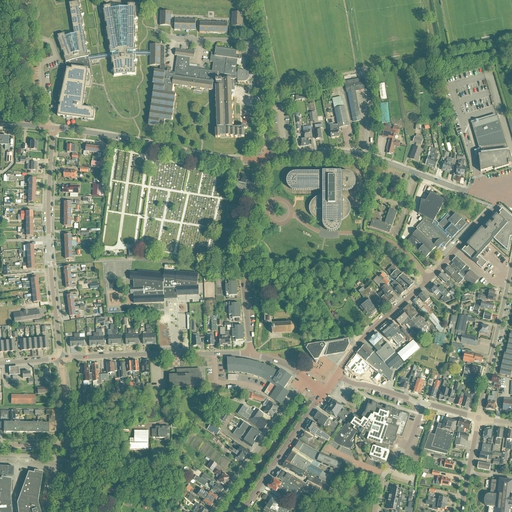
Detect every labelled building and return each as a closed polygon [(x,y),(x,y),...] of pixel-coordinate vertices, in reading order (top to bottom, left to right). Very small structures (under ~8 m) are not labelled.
[(92,79),(89,61),(88,57),(87,51),(86,51),(85,45),(86,45),(84,33),(83,33),(82,27),(83,27),(81,14),(80,14),(79,8),(80,8),(79,2),(69,4),(74,35),(65,37),(64,34),(58,36),(58,38),(57,39),(62,51),(63,51),(65,57),(64,57),(66,63),(67,62),(69,66),(67,67),(59,104),(58,116),(94,121),(95,112),(92,111),(93,109),(83,108),(86,87),(90,88),(92,79)] [(110,54),(111,58),(112,64),(113,64),(114,70),(113,70),(114,76),(115,76),(122,75),(127,75),(135,75),(135,68),(134,68),(134,62),(135,62),(135,56),(135,52),(135,45),(134,45),(134,39),(135,39),(136,27),(135,27),(135,21),(136,21),(136,8),(135,8),(135,5),(128,5),(128,8),(111,9),(110,6),(104,7),(104,10),(103,11),(105,23),(106,23),(107,29),(106,29),(108,41),(109,41),(110,47),(109,47),(110,54)] [(150,52),(150,56),(150,66),(160,66),(160,71),(155,70),(153,84),(154,84),(148,125),(159,127),(159,125),(161,125),(161,127),(161,128),(162,128),(163,128),(164,127),(165,121),(172,122),(176,94),(172,94),(173,86),(194,88),(194,90),(202,91),(202,89),(212,91),(212,90),(216,90),(217,128),(217,129),(215,130),(215,138),(220,138),(220,136),(230,136),(230,137),(235,137),(235,138),(244,137),(244,130),(244,129),(246,129),(247,128),(247,127),(246,126),(244,126),(241,126),(241,127),(232,128),(233,127),(231,91),(235,91),(234,81),(231,81),(231,79),(237,79),(237,82),(244,82),(247,81),(249,78),(249,75),(247,72),(245,71),(242,71),(238,70),(237,73),(235,73),(237,60),(239,60),(241,60),(241,59),(241,58),(240,57),(236,57),(237,50),(216,47),(215,54),(211,53),(210,62),(214,63),(212,72),(197,69),(197,68),(189,67),(190,58),(194,59),(195,52),(188,51),(176,50),(175,56),(177,56),(175,73),(170,72),(170,71),(170,70),(169,70),(168,69),(168,70),(165,68),(164,65),(165,47),(161,47),(161,45),(150,45),(150,52)] [(364,78),(344,82),(347,93),(348,93),(355,92),(366,89),(364,78)] [(348,93),(353,122),(361,121),(359,111),(355,92),(348,93)] [(332,99),(338,125),(329,126),(329,132),(330,132),(331,138),(339,137),(338,131),(337,131),(337,129),(348,126),(343,102),(342,102),(341,97),(332,99)] [(508,165),(511,164),(511,162),(498,116),(474,123),(471,124),(481,155),(478,155),(480,172),(486,171),(486,172),(494,170),(494,171),(508,167),(508,165)] [(399,148),(400,143),(395,141),(394,140),(395,135),(398,135),(400,128),(386,124),(383,137),(389,139),(387,149),(388,150),(387,154),(391,155),(391,154),(392,154),(394,146),(399,148)] [(315,129),(314,129),(315,140),(321,139),(320,129),(323,129),(322,125),(315,126),(315,129)] [(300,147),(309,146),(309,139),(312,139),(310,130),(302,131),(303,139),(299,139),(300,147)] [(414,147),(410,159),(417,162),(422,150),(420,149),(423,140),(421,139),(422,137),(416,134),(415,137),(413,142),(417,144),(415,147),(414,147)] [(1,137),(1,145),(5,145),(5,150),(9,150),(9,145),(8,144),(8,137),(1,137)] [(36,151),(37,142),(31,142),(30,147),(26,146),(26,145),(23,145),(22,150),(26,150),(36,151)] [(68,145),(67,153),(72,153),(72,158),(78,159),(78,155),(76,155),(76,153),(77,146),(73,146),(68,145)] [(93,147),(86,146),(86,151),(84,151),(83,155),(86,156),(87,152),(92,153),(93,147)] [(100,148),(93,147),(92,153),(98,153),(98,157),(101,158),(101,154),(99,153),(100,148)] [(430,167),(435,154),(436,150),(431,148),(430,152),(431,152),(429,158),(428,157),(425,165),(430,167)] [(439,155),(435,154),(430,167),(435,168),(438,161),(437,160),(439,155)] [(450,159),(448,158),(447,158),(446,162),(445,162),(442,171),(445,172),(450,159)] [(30,170),(30,171),(36,171),(36,163),(32,163),(32,162),(26,161),(26,164),(27,165),(27,170),(30,170)] [(64,171),(64,177),(71,178),(71,179),(76,179),(76,171),(67,171),(64,171)] [(289,176),(287,178),(286,181),(286,183),(287,186),(289,188),(291,190),(293,191),(296,191),(322,191),(322,195),(319,196),(316,197),(314,199),(312,202),(310,204),(310,205),(309,208),(309,212),(311,215),(313,218),(316,220),(319,222),(322,223),(323,225),(323,227),(325,229),(327,231),(329,232),(331,233),(333,232),(336,232),(338,230),(339,229),(340,226),(341,224),(341,221),(344,220),(346,218),(348,216),(349,214),(350,211),(351,208),(350,205),(348,202),(346,200),(344,198),(341,197),(341,191),(346,191),(349,191),(351,190),(353,188),(355,186),(355,183),(355,180),(355,178),(353,176),(351,174),(349,173),(346,172),(296,173),(293,173),(291,174),(289,176)] [(9,178),(13,178),(13,174),(7,174),(6,174),(4,176),(3,182),(8,182),(9,178)] [(242,174),(240,182),(246,184),(246,182),(247,182),(248,182),(252,183),(253,177),(242,174)] [(93,196),(102,197),(102,196),(103,197),(104,188),(102,188),(102,184),(93,184),(93,196)] [(63,187),(63,193),(70,194),(70,196),(78,197),(78,194),(79,188),(80,189),(80,186),(79,186),(70,185),(70,187),(68,186),(68,187),(63,187)] [(449,241),(446,239),(449,236),(452,239),(466,224),(455,214),(451,218),(448,215),(438,225),(434,221),(435,220),(444,203),(437,199),(436,199),(436,197),(430,195),(424,205),(420,204),(418,216),(425,220),(416,230),(417,232),(408,242),(427,259),(429,256),(428,255),(435,247),(437,250),(441,247),(442,249),(449,241)] [(390,208),(386,222),(373,218),(370,227),(391,232),(397,211),(390,208)] [(479,256),(489,244),(494,239),(496,242),(505,250),(507,251),(510,237),(511,238),(511,235),(511,218),(502,209),(497,215),(489,224),(484,230),(482,229),(477,235),(462,251),(481,269),(487,263),(479,256)] [(459,273),(463,277),(464,276),(465,277),(473,285),(479,279),(470,271),(468,270),(469,269),(457,257),(452,262),(453,264),(451,266),(458,272),(459,271),(460,272),(459,273)] [(407,290),(413,284),(397,270),(396,270),(394,269),(395,268),(392,266),(387,271),(391,276),(407,290)] [(459,273),(458,274),(449,266),(444,271),(451,277),(459,284),(464,278),(463,277),(459,273)] [(138,274),(131,274),(130,281),(134,281),(134,288),(130,288),(131,295),(134,295),(134,297),(134,304),(164,303),(164,300),(174,300),(174,299),(177,299),(177,297),(199,296),(199,286),(197,286),(197,283),(198,275),(164,272),(164,274),(138,272),(138,274)] [(442,273),(438,278),(445,284),(446,284),(451,288),(454,286),(452,284),(449,281),(449,280),(442,273)] [(386,285),(387,286),(389,283),(380,274),(377,277),(377,276),(377,277),(378,278),(386,285)] [(378,278),(377,277),(373,281),(377,285),(381,289),(382,291),(378,295),(382,299),(381,299),(388,307),(392,304),(395,300),(391,295),(390,296),(388,293),(389,293),(390,294),(392,292),(387,286),(386,285),(378,278)] [(77,281),(72,281),(66,282),(66,289),(76,288),(76,285),(72,285),(72,282),(76,282),(77,282),(77,281)] [(225,281),(226,289),(237,289),(237,284),(236,282),(229,282),(229,281),(225,281)] [(400,296),(404,292),(397,283),(396,284),(394,282),(391,285),(400,296)] [(427,289),(433,295),(434,294),(436,296),(439,293),(443,297),(441,299),(445,303),(450,301),(446,296),(449,294),(441,286),(438,289),(432,283),(427,289)] [(370,287),(365,291),(363,289),(358,292),(360,294),(360,295),(367,303),(360,308),(369,318),(378,311),(371,303),(378,297),(370,287)] [(226,289),(226,298),(229,298),(229,296),(236,296),(237,293),(237,289),(226,289)] [(452,289),(449,293),(451,295),(455,298),(458,294),(452,289)] [(494,295),(495,291),(489,290),(488,297),(479,294),(478,298),(495,302),(496,296),(494,295)] [(435,328),(440,334),(446,328),(441,322),(441,323),(433,314),(433,313),(428,307),(433,303),(424,292),(418,297),(420,299),(414,303),(421,310),(420,311),(427,319),(428,318),(436,327),(435,328)] [(68,303),(74,302),(74,298),(78,298),(77,295),(67,296),(68,303)] [(494,305),(485,303),(482,302),(480,308),(481,308),(484,309),(487,310),(487,309),(492,311),(494,305)] [(228,303),(229,312),(240,311),(240,306),(239,304),(232,304),(232,303),(228,303)] [(418,314),(409,305),(402,311),(408,317),(420,331),(423,328),(426,332),(432,326),(428,321),(426,323),(419,316),(417,318),(415,317),(418,314)] [(79,309),(69,310),(70,317),(76,316),(80,316),(80,313),(76,313),(75,310),(79,310),(79,309)] [(39,317),(38,310),(13,314),(14,322),(39,319),(39,317)] [(233,320),(232,319),(240,318),(240,316),(240,311),(229,312),(229,320),(233,320)] [(402,311),(393,319),(400,326),(401,324),(403,326),(405,325),(406,326),(407,324),(411,329),(410,329),(415,335),(420,331),(408,317),(408,318),(402,311)] [(492,315),(484,313),(479,312),(478,315),(484,316),(483,319),(490,321),(490,320),(491,320),(492,317),(492,315)] [(456,323),(457,317),(452,316),(450,322),(450,325),(449,325),(449,328),(452,328),(451,334),(453,335),(456,323)] [(475,319),(468,318),(460,316),(456,331),(455,338),(457,339),(457,342),(461,343),(476,347),(477,345),(479,346),(480,342),(478,341),(478,339),(465,336),(466,333),(464,332),(467,321),(474,323),(475,319)] [(96,318),(97,324),(99,324),(102,324),(102,327),(106,326),(105,320),(105,317),(100,318),(96,318)] [(396,328),(390,321),(387,324),(381,329),(379,330),(387,339),(390,342),(392,339),(397,345),(403,340),(402,340),(405,337),(410,343),(413,340),(403,329),(400,331),(397,327),(396,328)] [(290,323),(272,324),(272,334),(291,333),(294,330),(294,326),(290,323)] [(488,332),(489,327),(480,325),(475,325),(474,328),(479,329),(479,333),(487,335),(487,334),(488,334),(488,333),(488,332)] [(232,334),(233,342),(236,342),(236,341),(243,341),(244,338),(244,333),(243,329),(243,326),(235,327),(235,326),(232,326),(232,334)] [(382,339),(377,333),(368,342),(376,350),(374,352),(384,363),(384,362),(390,369),(394,365),(398,369),(404,364),(394,352),(389,346),(387,344),(382,339)] [(329,344),(325,357),(329,356),(328,354),(332,354),(333,355),(339,354),(339,352),(342,352),(346,351),(349,346),(349,343),(348,342),(348,339),(343,340),(343,342),(329,344)] [(404,363),(420,349),(413,341),(397,355),(404,363)] [(306,349),(310,355),(314,361),(318,360),(319,358),(326,346),(324,343),(308,346),(306,349)] [(357,354),(356,355),(369,366),(370,368),(381,376),(381,377),(381,376),(383,375),(386,378),(388,375),(391,378),(393,373),(384,363),(374,352),(365,345),(361,349),(360,350),(361,350),(358,353),(357,354)] [(483,357),(471,354),(471,352),(465,350),(462,361),(473,364),(473,362),(477,362),(482,363),(483,357)] [(347,368),(352,372),(353,371),(354,373),(361,376),(363,373),(365,370),(369,366),(356,355),(352,360),(354,361),(352,363),(351,362),(350,363),(347,368)] [(235,358),(227,358),(228,371),(234,371),(240,372),(247,373),(260,377),(270,383),(264,394),(281,405),(289,393),(284,389),(292,377),(282,371),(280,374),(271,369),(264,365),(257,363),(250,361),(242,360),(235,359),(235,358)] [(142,374),(150,373),(149,361),(143,361),(143,365),(141,365),(142,374)] [(114,372),(117,372),(116,363),(107,364),(108,373),(114,373),(114,372)] [(92,374),(90,374),(90,380),(90,381),(92,381),(98,381),(98,385),(102,385),(101,375),(98,375),(98,374),(99,374),(98,365),(92,365),(93,370),(92,371),(92,374)] [(18,366),(8,366),(9,371),(9,375),(19,374),(19,370),(18,366)] [(416,369),(415,372),(412,382),(415,383),(412,392),(420,394),(424,382),(420,380),(422,374),(421,373),(421,371),(421,370),(422,367),(418,366),(417,369),(416,369)] [(474,380),(475,377),(474,377),(475,374),(479,375),(480,368),(473,366),(472,368),(468,367),(465,366),(462,378),(470,379),(474,380)] [(88,367),(82,367),(82,375),(83,382),(90,382),(90,381),(90,380),(90,374),(88,374),(88,367)] [(369,370),(367,374),(370,375),(371,372),(371,371),(377,376),(376,377),(380,378),(381,376),(370,368),(369,370)] [(200,373),(199,369),(176,370),(177,375),(169,375),(170,388),(191,387),(191,386),(200,386),(200,382),(202,382),(201,373),(200,373)] [(49,378),(49,370),(43,370),(44,379),(45,379),(45,385),(52,384),(52,378),(49,378)] [(30,378),(29,372),(22,373),(22,379),(28,379),(28,383),(33,383),(32,378),(30,378)] [(499,377),(493,376),(491,382),(495,383),(493,388),(495,388),(499,389),(501,381),(499,381),(499,377)] [(406,390),(409,381),(409,380),(400,377),(398,384),(401,385),(400,388),(406,390)] [(440,386),(442,380),(440,380),(440,382),(436,381),(433,389),(432,389),(429,397),(435,399),(438,390),(437,390),(439,386),(440,386)] [(449,390),(448,390),(443,389),(442,394),(440,393),(439,400),(446,402),(449,390)] [(449,390),(446,402),(453,404),(455,397),(454,397),(455,392),(449,390)] [(268,399),(250,393),(245,392),(244,397),(249,398),(253,399),(263,402),(263,401),(265,402),(263,405),(267,408),(263,412),(272,418),(279,408),(268,400),(268,399)] [(494,397),(488,396),(487,402),(485,408),(487,409),(494,410),(495,403),(496,403),(497,392),(492,392),(492,395),(494,396),(494,397)] [(455,405),(461,406),(464,394),(461,394),(460,397),(458,397),(455,405)] [(465,397),(462,407),(467,408),(469,402),(470,403),(472,396),(466,394),(465,397)] [(11,405),(35,404),(34,395),(11,396),(11,405)] [(511,399),(504,399),(502,411),(511,411),(511,399)] [(396,435),(402,437),(409,415),(381,406),(381,407),(377,405),(377,404),(369,401),(365,414),(364,414),(360,419),(354,415),(352,419),(350,418),(352,415),(343,410),(342,413),(340,411),(342,407),(334,402),(327,412),(335,418),(337,416),(341,418),(340,419),(344,422),(345,421),(347,423),(334,442),(340,446),(351,450),(354,445),(350,442),(356,433),(357,434),(358,433),(362,435),(360,437),(364,440),(364,441),(370,445),(372,442),(376,444),(375,445),(376,446),(372,447),(369,456),(371,459),(383,463),(386,461),(389,453),(387,450),(389,445),(392,446),(394,442),(395,442),(397,437),(396,437),(396,435)] [(253,413),(243,406),(238,414),(263,431),(269,423),(261,418),(264,414),(256,409),(253,413)] [(325,418),(318,413),(314,419),(321,424),(320,425),(334,433),(340,425),(335,422),(334,424),(328,420),(325,418)] [(438,424),(435,436),(430,451),(447,456),(456,422),(445,419),(443,425),(438,424)] [(465,421),(459,419),(457,427),(459,427),(457,433),(459,434),(460,434),(463,425),(464,425),(465,421)] [(460,434),(459,434),(458,439),(465,440),(467,441),(468,435),(463,434),(465,429),(469,430),(471,423),(465,421),(464,425),(463,425),(460,434)] [(314,428),(316,424),(312,422),(305,431),(314,437),(319,438),(318,441),(324,443),(325,441),(328,442),(331,439),(314,428)] [(239,430),(235,435),(238,437),(239,438),(243,441),(249,445),(251,447),(252,447),(255,443),(254,442),(260,433),(245,423),(240,430),(239,430)] [(214,433),(217,435),(220,431),(211,425),(207,430),(213,434),(214,433)] [(156,430),(152,430),(152,438),(157,438),(157,439),(166,439),(166,441),(170,441),(170,428),(156,428),(156,430)] [(488,429),(484,429),(483,435),(482,438),(483,438),(482,445),(482,447),(481,451),(490,452),(491,445),(492,440),(491,439),(492,430),(491,429),(489,428),(488,429)] [(501,440),(503,430),(497,430),(496,436),(495,438),(496,438),(495,445),(499,446),(500,439),(501,440)] [(148,431),(134,431),(134,439),(130,439),(130,451),(148,451),(148,443),(148,431)] [(313,438),(304,432),(300,439),(315,450),(318,446),(313,443),(314,442),(311,440),(313,438)] [(430,451),(435,436),(429,434),(426,445),(425,450),(430,451)] [(465,440),(458,439),(456,438),(455,445),(464,447),(465,440)] [(298,441),(292,451),(308,462),(311,464),(310,465),(317,469),(319,464),(331,469),(328,476),(335,479),(336,478),(342,463),(330,458),(321,454),(321,453),(321,454),(319,453),(298,441)] [(245,457),(249,452),(235,442),(233,445),(239,449),(238,452),(245,457)] [(245,457),(238,452),(237,452),(231,448),(229,451),(235,455),(234,457),(236,458),(235,460),(239,462),(240,461),(242,462),(245,457)] [(291,453),(284,462),(315,478),(331,486),(335,479),(328,476),(322,473),(322,471),(319,470),(317,469),(310,465),(311,464),(308,462),(292,451),(291,452),(291,453)] [(480,452),(479,459),(487,460),(488,460),(491,461),(492,455),(494,455),(494,453),(490,452),(481,451),(481,452),(480,452)] [(449,462),(445,461),(441,460),(439,467),(444,468),(453,470),(454,463),(449,462)] [(217,465),(211,461),(207,467),(213,472),(217,465)] [(284,462),(281,467),(302,477),(303,476),(308,479),(307,481),(307,482),(321,489),(328,492),(331,486),(315,478),(284,462)] [(0,511),(40,511),(38,505),(42,473),(34,471),(33,473),(28,472),(16,503),(17,511),(11,511),(10,496),(11,480),(1,477),(1,476),(13,476),(13,467),(0,466),(0,511)] [(280,469),(275,478),(282,481),(290,486),(299,490),(315,498),(321,490),(321,489),(307,482),(305,484),(303,482),(298,479),(297,480),(287,474),(280,469)] [(225,486),(230,478),(223,473),(217,470),(215,473),(217,475),(216,477),(219,479),(218,481),(225,486)] [(209,485),(213,488),(212,489),(220,495),(224,489),(216,483),(217,483),(204,475),(201,479),(196,476),(194,479),(205,487),(208,482),(210,484),(209,485)] [(440,485),(448,487),(449,487),(450,480),(446,479),(446,478),(442,478),(441,478),(437,477),(436,481),(441,482),(440,485)] [(274,479),(268,487),(276,493),(283,497),(288,490),(291,492),(290,492),(295,495),(299,490),(290,486),(282,481),(280,483),(274,479)] [(484,500),(484,502),(484,504),(485,506),(487,507),(488,507),(487,511),(511,511),(511,495),(511,496),(511,498),(510,498),(511,492),(511,481),(508,481),(508,479),(505,479),(505,480),(500,480),(500,481),(492,480),(490,495),(488,494),(487,495),(485,497),(484,498),(484,500)] [(201,490),(200,493),(213,502),(214,499),(216,501),(217,498),(209,493),(208,494),(206,493),(201,490)] [(213,502),(200,493),(197,491),(196,494),(203,498),(203,499),(204,500),(203,502),(211,507),(213,505),(211,504),(213,502)] [(267,507),(263,511),(288,511),(289,511),(288,511),(289,511),(292,509),(286,505),(284,509),(282,507),(282,506),(280,504),(276,501),(275,502),(272,500),(267,508),(267,507)] [(427,501),(427,505),(429,505),(432,506),(432,509),(437,510),(437,509),(444,511),(445,505),(430,502),(427,501)] [(194,511),(208,511),(209,511),(202,506),(196,502),(194,505),(197,507),(194,511)] [(295,507),(303,511),(304,511),(306,509),(293,502),(291,506),(294,507),(295,507)]
